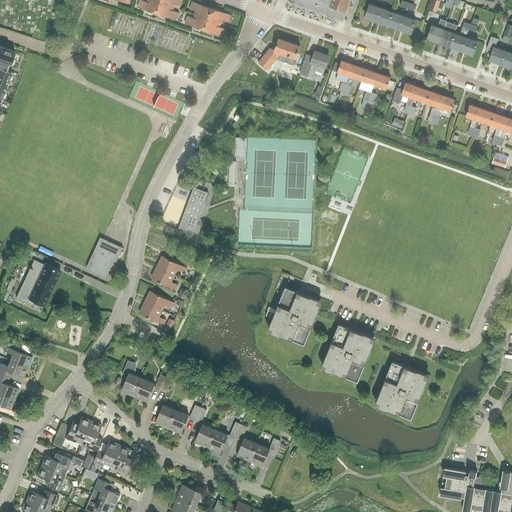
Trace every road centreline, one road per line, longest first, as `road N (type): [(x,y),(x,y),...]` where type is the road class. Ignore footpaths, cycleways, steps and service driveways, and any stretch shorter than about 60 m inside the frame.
road 1 (residential): [(76,379),(120,314),(146,211),(265,13)]
road 2 (unclassified): [(511,98),(265,13)]
road 3 (residential): [(511,253),(470,344),(449,344),(336,296)]
road 4 (residential): [(2,506),(32,435),(76,379)]
